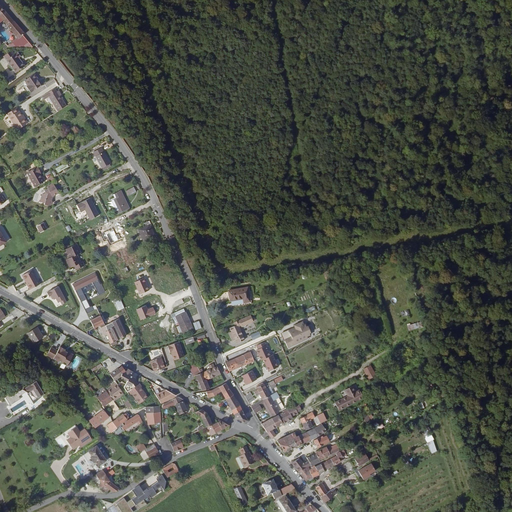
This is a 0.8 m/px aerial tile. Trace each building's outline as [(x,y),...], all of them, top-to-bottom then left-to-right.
[(13,21),(8,16),(2,21),(7,26),(12,32),(17,38),(22,43),(18,46),(17,46),(12,50),(12,51),(28,51),(33,47),(27,39),(29,38),(21,29),(17,27),(13,21)] [(14,56),(7,62),(21,78),(29,70),(22,63),(24,61),(19,57),(17,59),(14,56)] [(38,83),(39,82),(37,78),(27,84),(31,90),(30,91),(34,96),(43,90),(41,87),(38,83)] [(64,114),(73,109),(66,98),(67,98),(64,93),(63,95),(60,90),(47,99),(49,102),(54,98),(64,114)] [(20,111),(10,117),(17,129),(19,134),(32,126),(27,120),(26,120),(20,111)] [(104,152),(96,156),(104,172),(112,168),(104,152)] [(57,172),(66,168),(64,164),(55,168),(57,172)] [(71,171),(69,167),(58,173),(60,177),(71,171)] [(29,177),(33,185),(42,181),(41,179),(40,177),(41,176),(39,172),(29,177)] [(42,181),(33,185),(36,191),(45,187),(42,181)] [(44,209),(46,209),(52,206),(51,205),(51,204),(52,201),(53,200),(59,197),(55,188),(48,190),(50,193),(46,194),(47,197),(43,199),(42,203),(44,207),(45,207),(44,209)] [(136,191),(129,194),(132,200),(139,196),(136,191)] [(123,194),(116,197),(118,202),(113,204),(119,218),(132,212),(123,194)] [(90,220),(99,215),(91,197),(77,204),(81,212),(85,210),(90,220)] [(152,223),(146,226),(147,229),(141,232),(145,243),(156,238),(152,227),(153,226),(152,223)] [(40,236),(47,233),(44,227),(37,230),(40,236)] [(77,247),(67,252),(70,259),(66,262),(71,271),(75,269),(77,273),(86,269),(84,265),(83,265),(78,256),(81,254),(77,247)] [(4,260),(0,262),(0,274),(9,269),(4,260)] [(95,273),(73,282),(86,313),(94,310),(92,306),(90,307),(81,287),(98,280),(95,273)] [(29,290),(31,294),(42,288),(39,284),(36,276),(34,274),(23,279),(25,282),(26,284),(27,283),(30,288),(28,289),(29,290)] [(99,280),(93,283),(98,295),(105,291),(99,280)] [(56,284),(49,288),(55,299),(62,296),(56,284)] [(248,302),(248,304),(255,302),(253,291),(234,294),(235,304),(248,302)] [(123,312),(126,311),(121,299),(115,301),(116,304),(118,303),(123,312)] [(99,309),(103,319),(105,322),(111,319),(105,306),(99,309)] [(91,325),(92,324),(103,319),(99,309),(98,308),(85,314),(85,315),(91,325)] [(197,331),(188,311),(181,315),(190,335),(197,331)] [(181,315),(178,316),(187,336),(190,335),(181,315)] [(107,336),(113,347),(118,344),(113,333),(111,334),(108,329),(105,322),(103,319),(92,324),(96,332),(99,331),(103,338),(107,336)] [(108,329),(114,326),(111,319),(105,322),(108,329)] [(305,322),(281,332),(288,348),(314,337),(308,325),(306,326),(305,322)] [(407,326),(409,331),(422,327),(421,322),(407,326)] [(118,344),(128,340),(120,324),(114,326),(117,331),(113,333),(118,344)] [(167,326),(159,329),(163,339),(171,336),(167,326)] [(237,335),(235,336),(237,341),(240,340),(242,344),(249,341),(247,336),(243,326),(234,329),(236,333),(237,335)] [(43,341),(37,331),(28,337),(34,346),(43,341)] [(259,331),(250,335),(253,340),(261,336),(259,331)] [(264,347),(261,340),(251,344),(254,351),(264,347)] [(179,341),(168,346),(174,361),(185,356),(179,341)] [(52,347),(47,355),(68,367),(75,355),(60,347),(58,350),(52,347)] [(254,355),(227,364),(230,372),(257,362),(254,355)] [(150,361),(154,372),(159,370),(164,369),(160,357),(150,361)] [(368,378),(376,374),(370,364),(362,369),(368,378)] [(200,372),(197,365),(190,369),(193,379),(195,378),(202,376),(200,372)] [(204,374),(202,376),(205,383),(221,376),(219,373),(218,369),(216,369),(215,366),(210,368),(211,371),(204,374)] [(430,379),(437,376),(436,374),(441,371),(439,366),(431,369),(434,375),(430,378),(430,379)] [(246,385),(258,380),(254,370),(242,375),(246,385)] [(110,376),(118,388),(121,386),(118,382),(121,380),(128,384),(127,387),(127,388),(126,391),(129,395),(130,394),(137,390),(134,387),(137,381),(132,378),(134,375),(127,371),(125,373),(121,371),(120,372),(118,371),(110,376)] [(195,378),(200,392),(209,391),(205,383),(202,376),(195,378)] [(435,387),(444,382),(440,376),(437,377),(437,376),(430,379),(435,387)] [(33,402),(45,395),(37,381),(16,393),(15,391),(4,398),(8,406),(29,394),(33,402)] [(265,387),(267,390),(275,385),(276,385),(274,382),(265,387)] [(224,398),(231,395),(226,385),(219,389),(221,393),(224,398)] [(259,394),(267,390),(265,387),(264,385),(257,389),(258,391),(255,393),(256,396),(259,394)] [(267,390),(271,397),(274,394),(272,391),(277,388),(275,385),(267,390)] [(337,407),(362,394),(360,390),(356,392),(353,386),(349,389),(350,390),(346,392),(348,396),(336,404),(337,407)] [(137,390),(130,394),(132,398),(133,397),(140,408),(150,402),(145,395),(144,394),(146,393),(144,391),(141,387),(140,388),(137,390)] [(118,388),(108,394),(113,402),(115,405),(125,398),(118,388)] [(221,393),(219,389),(209,392),(211,397),(221,393)] [(263,401),(271,397),(267,390),(259,394),(263,401)] [(279,413),(286,409),(276,393),(274,394),(271,397),(279,413)] [(157,400),(161,406),(178,397),(171,394),(157,400)] [(364,398),(362,394),(337,407),(340,411),(364,398)] [(105,410),(114,404),(108,395),(99,402),(105,410)] [(237,405),(231,395),(224,398),(229,409),(237,405)] [(272,417),(279,413),(271,397),(263,401),(252,407),(254,411),(262,407),(262,406),(265,405),(272,417)] [(182,404),(186,402),(180,398),(172,402),(174,407),(179,417),(186,413),(182,404)] [(174,407),(172,402),(163,408),(163,413),(174,407)] [(305,408),(302,403),(294,407),(297,413),(305,408)] [(239,410),(237,405),(229,409),(232,414),(239,410)] [(297,413),(294,407),(283,413),(284,414),(279,417),(284,426),(288,424),(289,426),(293,423),(292,422),(295,420),(293,418),(298,415),(297,413)] [(245,421),(239,410),(232,414),(234,418),(243,423),(245,421)] [(313,413),(310,414),(300,419),(302,423),(303,425),(310,422),(312,421),(314,419),(316,418),(313,413)] [(105,414),(91,424),(95,430),(109,420),(105,414)] [(146,416),(148,428),(158,427),(161,426),(160,415),(146,416)] [(325,421),(322,415),(316,418),(314,419),(317,424),(318,427),(325,421)] [(279,417),(274,419),(279,429),(284,426),(279,417)] [(124,418),(118,422),(122,428),(128,424),(128,423),(125,419),(124,418)] [(120,430),(123,435),(137,425),(140,428),(143,426),(140,419),(138,418),(129,423),(128,424),(122,428),(120,430)] [(211,418),(204,421),(208,430),(215,427),(214,424),(211,418)] [(274,419),(270,422),(275,431),(279,429),(274,419)] [(118,422),(114,425),(118,431),(120,430),(122,428),(118,422)] [(270,422),(263,426),(273,439),(279,437),(274,432),(275,431),(270,422)] [(303,425),(306,430),(313,427),(310,422),(303,425)] [(429,440),(435,438),(427,422),(422,424),(429,440)] [(231,428),(224,424),(218,427),(216,428),(209,432),(212,438),(224,432),(231,428)] [(105,433),(108,438),(112,435),(116,433),(118,431),(114,425),(108,430),(109,431),(105,433)] [(137,425),(123,435),(125,438),(140,428),(137,425)] [(79,432),(76,426),(72,429),(72,430),(68,432),(70,436),(66,439),(69,444),(70,443),(73,448),(78,444),(81,443),(80,442),(90,436),(86,431),(85,432),(83,429),(79,432)] [(329,432),(326,426),(318,430),(321,436),(329,432)] [(316,438),(313,433),(305,437),(301,439),(304,445),(316,438)] [(152,436),(157,445),(162,442),(161,434),(152,436)] [(298,448),(304,445),(301,439),(299,435),(292,439),(298,448)] [(92,439),(90,436),(80,442),(81,443),(78,444),(80,447),(92,439)] [(322,439),(322,438),(315,441),(318,445),(315,446),(317,450),(329,444),(326,437),(322,439)] [(439,448),(435,438),(429,440),(434,451),(439,448)] [(287,453),(298,448),(292,439),(280,445),(287,453)] [(179,440),(171,443),(175,452),(183,449),(179,440)] [(367,450),(371,447),(367,440),(363,443),(367,450)] [(361,453),(366,450),(362,443),(358,446),(361,453)] [(96,460),(100,465),(107,461),(96,445),(89,450),(83,454),(84,454),(90,464),(89,464),(90,465),(96,460)] [(344,451),(344,450),(342,446),(331,451),(329,448),(318,454),(322,462),(338,453),(339,454),(344,451)] [(134,451),(138,457),(143,454),(145,452),(141,447),(134,451)] [(145,452),(143,454),(148,462),(158,456),(153,447),(145,452)] [(256,463),(251,451),(240,456),(246,467),(256,463)] [(372,461),(367,453),(356,459),(362,467),(372,461)] [(308,460),(309,460),(312,466),(322,462),(318,454),(308,460)] [(343,454),(339,456),(340,457),(333,460),(337,466),(343,463),(342,462),(341,461),(343,460),(346,458),(343,454)] [(300,460),(293,464),(300,473),(309,468),(312,466),(309,460),(303,464),(300,460)] [(337,466),(333,460),(329,463),(333,469),(337,466)] [(378,468),(373,461),(362,470),(368,478),(374,473),(373,472),(378,468)] [(357,470),(351,462),(349,463),(344,466),(350,475),(357,470)] [(160,470),(162,475),(165,474),(168,480),(174,478),(173,475),(180,472),(175,463),(163,469),(160,470)] [(329,463),(323,466),(327,472),(333,469),(329,463)] [(323,466),(317,468),(322,475),(327,472),(323,466)] [(309,468),(300,473),(309,484),(311,483),(310,481),(315,479),(311,472),(309,468)] [(317,468),(311,472),(315,479),(322,475),(317,468)] [(98,472),(93,476),(103,487),(107,484),(101,476),(98,472)] [(335,473),(330,477),(334,483),(343,477),(341,473),(337,476),(335,473)] [(145,490),(158,482),(154,475),(149,477),(151,480),(142,485),(145,490)] [(269,496),(277,492),(271,481),(260,487),(265,498),(269,496)] [(103,487),(99,489),(107,492),(109,490),(114,492),(120,490),(109,485),(107,484),(103,487)] [(295,491),(290,485),(277,492),(269,496),(273,502),(282,496),(295,491)] [(318,491),(322,499),(329,495),(326,490),(327,490),(326,487),(325,485),(314,491),(315,492),(318,491)] [(240,489),(234,492),(241,510),(247,506),(240,489)] [(321,499),(325,503),(337,497),(335,494),(340,491),(339,489),(334,492),(329,495),(322,499),(321,499)] [(290,511),(280,500),(273,504),(276,509),(278,511),(290,511)]
